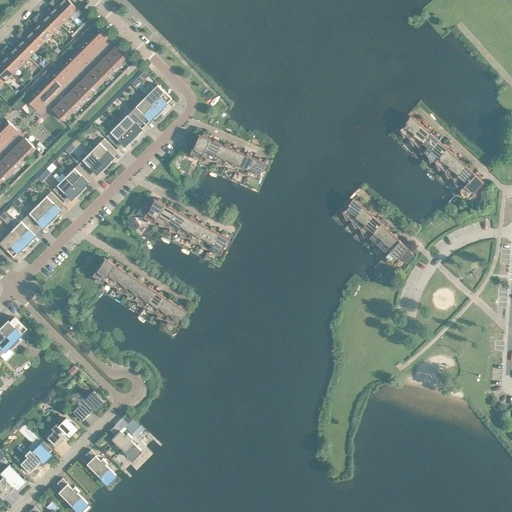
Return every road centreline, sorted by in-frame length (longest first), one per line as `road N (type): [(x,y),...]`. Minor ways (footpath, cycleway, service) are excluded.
road 1 (residential): [(17,275),(182,112),(180,85),(97,0)]
road 2 (residential): [(118,394),(130,391),(134,373),(108,367),(17,275)]
road 3 (residential): [(3,511),(118,394)]
road 4 (residential): [(9,284),(118,394)]
road 5 (residential): [(406,303),(443,245),(472,230),(511,227)]
